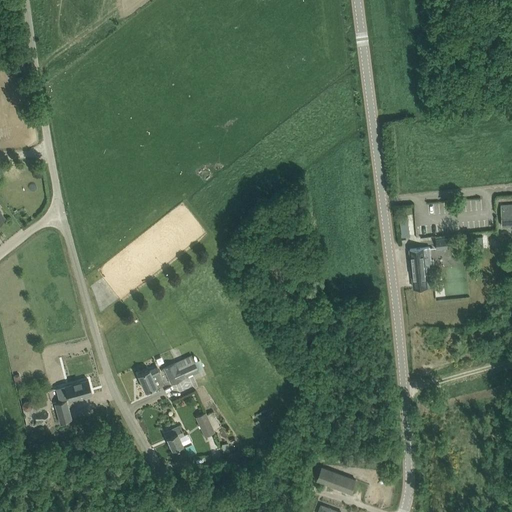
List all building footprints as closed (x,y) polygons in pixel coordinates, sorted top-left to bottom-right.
[(503,227),(511,225),(511,203),(501,204),(503,227)] [(408,221),(400,222),(402,236),(410,235),(408,221)] [(475,236),(475,244),(487,243),(487,236),(475,236)] [(437,248),(449,247),(449,248),(459,247),(459,245),(462,245),(463,247),(474,246),(473,237),(448,239),(448,237),(436,239),(437,248)] [(434,285),(433,272),(430,246),(410,248),(412,268),(414,287),(434,285)] [(199,370),(191,354),(164,367),(171,383),(199,370)] [(146,390),(150,388),(157,385),(152,375),(160,372),(157,366),(150,369),(149,369),(138,374),(146,390)] [(88,379),(64,385),(56,388),(59,399),(68,397),(68,399),(92,393),(88,379)] [(32,406),(31,403),(28,400),(24,402),(22,405),(23,409),(26,411),(30,410),(32,406)] [(72,419),(67,400),(55,403),(60,422),(72,419)] [(196,416),(205,436),(221,428),(213,411),(207,414),(206,411),(196,416)] [(177,447),(179,446),(183,444),(180,437),(184,435),(180,424),(164,432),(172,449),(177,447)] [(230,451),(228,443),(221,445),(223,452),(230,451)] [(320,473),(315,486),(348,499),(353,486),(320,473)]
